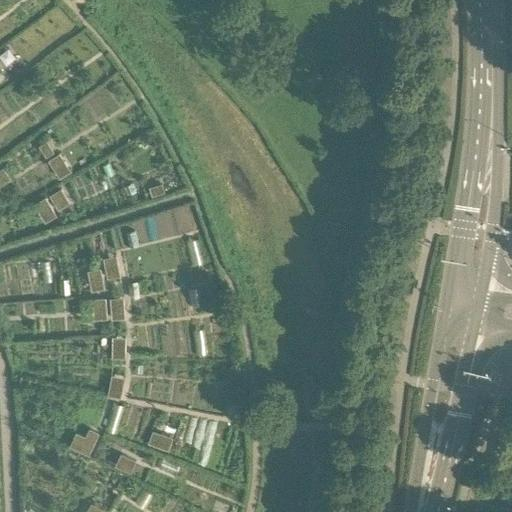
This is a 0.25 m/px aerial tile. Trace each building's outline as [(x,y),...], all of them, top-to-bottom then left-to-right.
[(50,148),(47,142),(40,146),(47,156),(53,152),(50,148)] [(66,165),(59,154),(49,161),(56,171),(66,165)] [(164,192),(162,184),(150,188),(153,196),(164,192)] [(69,203),(61,190),(51,196),(59,210),(69,203)] [(52,209),(46,198),(35,204),(41,215),(52,209)] [(120,276),(118,264),(106,267),(108,278),(120,276)] [(103,281),(101,269),(89,271),(91,283),(103,281)] [(106,311),(105,299),(93,300),(94,312),(106,311)] [(125,318),(124,306),(112,307),(113,319),(125,318)] [(125,358),(125,346),(113,346),(113,358),(125,358)] [(120,398),(123,386),(111,384),(109,395),(120,398)] [(90,452),(99,433),(90,429),(85,438),(76,434),(72,443),(90,452)] [(168,450),(172,438),(161,435),(157,446),(168,450)] [(131,473),(136,462),(121,455),(116,466),(131,473)]
